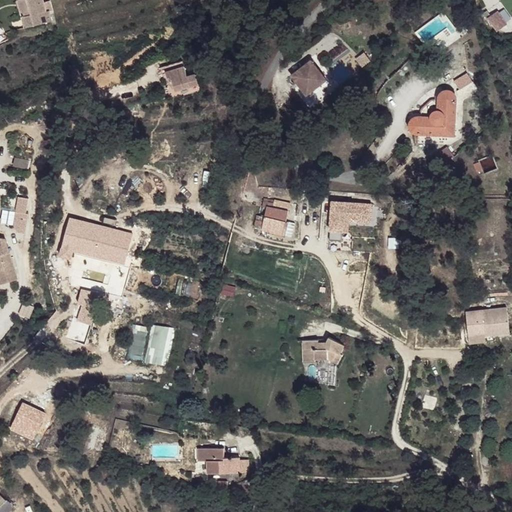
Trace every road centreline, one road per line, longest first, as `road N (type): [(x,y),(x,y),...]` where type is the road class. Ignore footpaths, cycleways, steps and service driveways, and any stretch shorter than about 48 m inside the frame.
road 1 (unclassified): [(373,329),(334,316),(306,249),(187,215),(130,212),(108,220),(76,208),(53,181),(72,81),(116,65)]
road 2 (unclassified): [(373,329),(351,335),(317,324),(241,320),(215,354),(208,403),(261,472),(438,481)]
road 3 (unclassified): [(314,0),(273,45),(260,101),(278,138),(325,177),(374,181),(390,160),(398,109),(455,68)]
road 4 (unclassified): [(438,481),(405,464),(410,358),(400,338),(373,329)]
